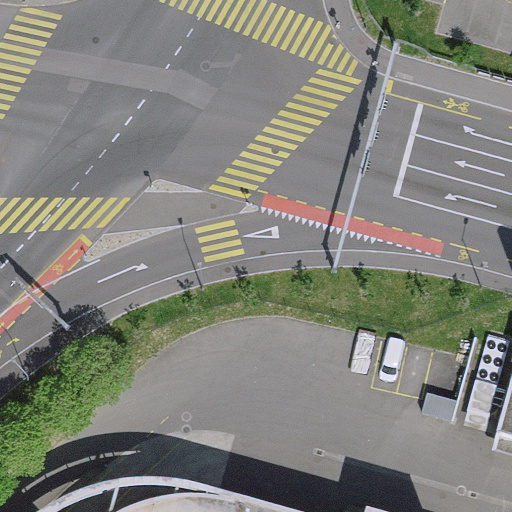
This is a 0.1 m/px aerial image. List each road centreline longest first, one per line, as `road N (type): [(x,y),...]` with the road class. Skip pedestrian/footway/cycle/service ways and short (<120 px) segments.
road 1 (secondary): [(0,329),(131,269),(270,227),(511,230)]
road 2 (secondary): [(131,113),(511,221)]
road 3 (secondary): [(131,113),(0,271)]
road 4 (residential): [(0,82),(131,113)]
road 5 (secondary): [(203,0),(131,113)]
